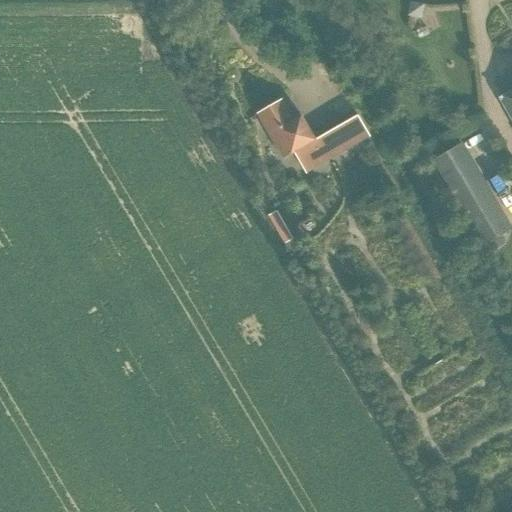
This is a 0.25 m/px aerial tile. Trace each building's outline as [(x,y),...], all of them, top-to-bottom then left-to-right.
[(411,14),(422,16),(424,5),(413,2),(411,14)] [(511,114),(511,92),(502,98),(511,114)] [(282,100),(258,114),(284,159),(295,153),(301,163),(321,151),(322,150),(316,140),(304,119),(296,124),(282,100)] [(347,143),(324,156),(327,161),(371,136),(359,115),(338,127),(347,143)] [(511,228),(511,224),(465,141),(433,160),(485,244),(511,228)] [(269,215),(285,243),(294,238),(278,210),(269,215)]
